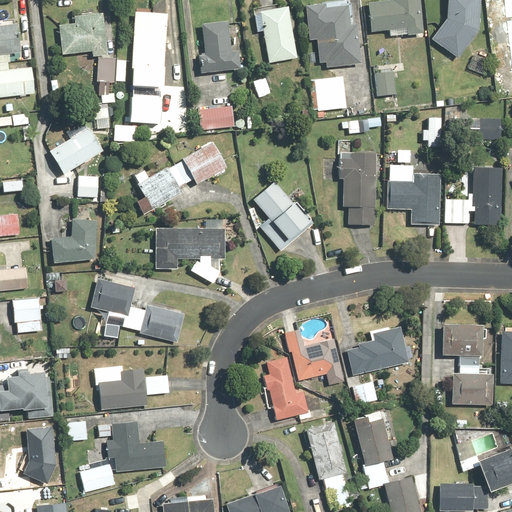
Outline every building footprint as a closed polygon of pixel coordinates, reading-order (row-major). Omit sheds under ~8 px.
[(417,32),(412,0),(382,0),(383,1),(361,4),(365,32),(384,30),(385,37),(417,32)] [(472,0),(441,0),(441,19),(427,39),(455,58),(474,31),(472,0)] [(511,0),(493,0),(501,50),(511,48),(511,0)] [(287,23),(283,3),(249,10),(253,33),(259,31),(265,63),(293,58),(288,33),(291,33),(289,23),(287,23)] [(319,6),(302,6),(304,40),(313,39),(314,64),(322,63),(322,67),(356,65),(354,24),(344,24),(343,6),(319,7),(319,6)] [(149,10),(136,9),(132,85),(136,85),(136,86),(167,88),(168,69),(166,69),(167,44),(169,45),(170,39),(168,39),(169,15),(149,14),(149,10)] [(106,13),(74,15),(74,24),(61,25),(64,55),(94,53),(94,57),(109,56),(106,13)] [(193,55),(195,73),(236,69),(234,50),(226,51),(224,22),(197,24),(199,55),(193,55)] [(21,25),(0,26),(0,55),(24,52),(22,39),(17,39),(16,36),(23,36),(21,25)] [(116,60),(100,59),(99,82),(115,83),(116,60)] [(128,61),(119,60),(118,82),(128,82),(128,61)] [(34,68),(0,71),(0,97),(37,94),(34,68)] [(391,75),(372,73),(371,95),(390,97),(391,75)] [(342,109),(339,77),(306,79),(309,112),(342,109)] [(164,88),(165,109),(189,107),(187,87),(164,88)] [(222,101),(215,103),(215,107),(192,110),(196,132),(231,127),(227,106),(223,106),(222,101)] [(110,121),(111,107),(89,106),(89,120),(110,121)] [(31,125),(29,114),(0,117),(0,119),(1,125),(15,124),(16,126),(31,125)] [(498,119),(475,118),(474,139),(497,140),(498,119)] [(434,147),(435,120),(423,119),(422,129),(419,129),(418,141),(423,141),(423,146),(434,147)] [(462,119),(446,119),(446,136),(468,136),(468,124),(462,123),(462,119)] [(33,126),(24,127),(25,140),(34,139),(33,126)] [(138,126),(116,126),(116,140),(137,141),(138,126)] [(106,151),(92,128),(52,152),(66,175),(106,151)] [(213,142),(185,160),(201,185),(229,167),(213,142)] [(368,225),(370,153),(348,152),(347,158),(334,158),(333,178),(339,179),(338,209),(344,209),(344,225),(368,225)] [(185,193),(170,167),(151,178),(146,171),(138,176),(142,184),(140,185),(147,198),(139,203),(147,216),(185,193)] [(499,170),(470,170),(469,222),(498,223),(499,170)] [(437,175),(388,174),(387,180),(382,180),(381,210),(407,210),(407,225),(436,226),(437,175)] [(100,177),(80,176),(79,197),(99,198),(100,177)] [(25,181),(4,182),(5,192),(25,191),(25,181)] [(303,222),(269,182),(247,200),(264,220),(257,227),(273,247),(303,222)] [(466,224),(467,199),(440,198),(439,222),(466,224)] [(19,214),(0,215),(0,235),(20,234),(19,214)] [(97,260),(99,220),(73,219),(72,236),(52,238),(54,264),(97,260)] [(227,228),(159,227),(159,268),(180,268),(180,259),(201,259),(201,256),(213,256),(213,259),(226,259),(227,228)] [(221,272),(198,261),(193,272),(216,283),(221,272)] [(0,292),(30,289),(28,268),(0,271),(0,292)] [(137,287),(99,278),(92,308),(130,317),(137,287)] [(42,298),(15,299),(16,323),(19,323),(19,332),(44,331),(42,298)] [(186,314),(148,306),(142,333),(180,341),(186,314)] [(511,307),(511,306),(502,306),(501,320),(511,320),(511,307)] [(107,324),(105,336),(121,338),(123,326),(107,324)] [(491,378),(479,378),(480,353),(478,353),(478,326),(441,325),(440,358),(458,359),(458,376),(449,376),(448,407),(490,408),(491,378)] [(343,351),(349,376),(404,361),(396,327),(369,334),(370,340),(354,344),(355,348),(343,351)] [(296,328),(280,331),(285,352),(287,352),(293,381),(323,375),(325,385),(340,382),(331,340),(300,346),(296,328)] [(511,332),(498,332),(496,386),(511,386),(511,332)] [(305,400),(301,401),(299,391),(292,393),(283,356),(263,362),(265,374),(259,375),(262,391),(265,391),(271,421),(295,415),(296,420),(309,417),(305,400)] [(441,363),(432,362),(432,382),(440,382),(441,363)] [(101,386),(103,410),(149,406),(148,395),(170,393),(168,375),(147,377),(146,369),(124,371),(124,366),(96,369),(97,386),(101,386)] [(0,391),(0,399),(1,407),(24,405),(26,418),(54,415),(50,374),(44,374),(43,368),(17,371),(17,375),(8,376),(10,390),(0,391)] [(375,398),(369,381),(351,387),(356,404),(375,398)] [(373,411),(346,419),(361,467),(378,462),(388,459),(373,411)] [(327,420),(299,428),(314,481),(316,480),(338,473),(342,472),(327,420)] [(87,421),(68,423),(70,441),(89,439),(87,421)] [(117,459),(118,471),(167,467),(165,441),(142,443),(140,422),(114,424),(115,440),(108,440),(110,459),(117,459)] [(28,460),(22,473),(48,485),(57,466),(53,428),(25,431),(28,460)] [(511,448),(472,467),(486,498),(511,485),(511,448)] [(80,472),(85,493),(118,484),(113,464),(110,464),(108,459),(94,462),(93,457),(88,458),(91,470),(80,472)] [(385,482),(379,462),(361,468),(358,468),(362,480),(355,482),(358,490),(364,488),(364,490),(378,485),(385,511),(416,511),(406,476),(385,482)] [(347,504),(338,473),(316,480),(325,510),(347,504)] [(280,511),(271,485),(220,504),(223,511),(280,511)] [(471,511),(472,486),(437,485),(436,511),(471,511)] [(217,511),(216,498),(165,503),(165,511),(217,511)] [(64,511),(63,501),(34,504),(34,511),(64,511)]
